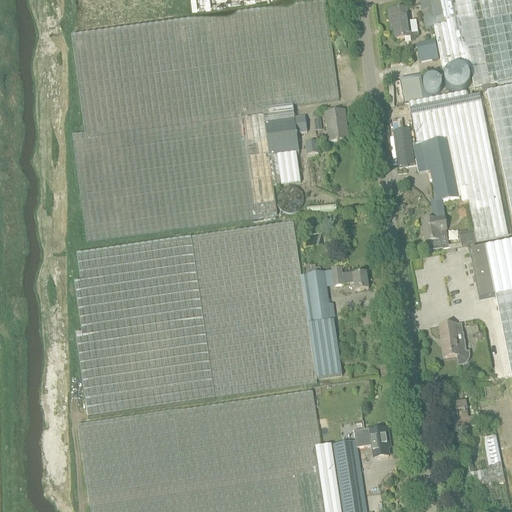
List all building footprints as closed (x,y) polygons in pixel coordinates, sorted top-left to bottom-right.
[(511,0),(418,0),(426,33),(433,32),(441,73),(464,68),(464,72),(468,71),(472,91),(482,89),(498,86),(511,83),(511,0)] [(87,245),(276,218),(273,188),(300,184),(296,156),(299,156),(298,154),(299,153),(297,143),(299,143),(298,135),(307,134),(304,118),(294,120),(292,107),(329,102),(338,101),(325,2),(71,37),(84,135),(72,137),(87,245)] [(416,22),(408,23),(406,10),(388,12),(390,28),(393,28),(395,40),(410,38),(418,37),(416,22)] [(424,94),(426,96),(428,98),(430,99),(433,99),(435,98),(439,97),(440,96),(441,95),(442,93),(442,92),(443,90),(442,86),(441,83),(439,81),(437,80),(435,79),(433,79),(430,79),(429,80),(427,81),(426,82),(425,83),(424,84),(424,85),(424,87),(423,89),(423,92),(424,94)] [(402,83),(403,104),(422,103),(421,82),(402,83)] [(511,220),(511,243),(469,252),(479,301),(495,298),(511,383),(511,88),(499,91),(498,86),(482,89),(483,97),(487,96),(511,220)] [(474,100),(410,112),(416,139),(417,146),(412,147),(417,175),(418,174),(427,173),(430,172),(436,202),(436,203),(437,203),(438,208),(441,208),(469,203),(474,231),(459,234),(462,249),(507,240),(480,99),(474,100)] [(344,113),(334,114),(325,115),(329,143),(348,141),(344,113)] [(318,154),(317,143),(305,144),(307,156),(318,154)] [(311,179),(328,178),(327,157),(310,158),(311,179)] [(310,198),(322,198),(322,187),(310,186),(310,198)] [(422,222),(425,243),(447,240),(444,219),(443,219),(441,208),(438,208),(437,203),(436,203),(436,202),(431,203),(433,221),(422,222)] [(76,334),(88,418),(316,384),(316,381),(342,377),(334,322),(335,322),(333,305),(329,306),(324,274),(301,278),(293,224),(77,255),(81,282),(74,283),(82,333),(76,334)] [(334,288),(343,286),(354,285),(355,293),(368,291),(366,275),(352,277),(352,274),(342,276),(342,271),(332,273),(334,288)] [(455,326),(439,328),(443,359),(457,357),(458,368),(460,367),(463,367),(465,366),(467,365),(469,363),(470,360),(470,358),(470,353),(466,353),(464,340),(457,341),(455,327),(455,326)] [(311,393),(78,427),(91,511),(365,511),(356,450),(372,448),(374,460),(388,458),(386,445),(389,445),(387,430),(370,432),(370,431),(353,433),(355,443),(319,449),(311,393)] [(454,430),(476,427),(474,418),(466,419),(465,411),(467,411),(465,403),(447,405),(449,422),(452,422),(454,430)] [(471,455),(462,456),(466,477),(465,477),(464,477),(466,488),(505,480),(496,437),(495,437),(482,439),(489,472),(475,475),(471,455)]
